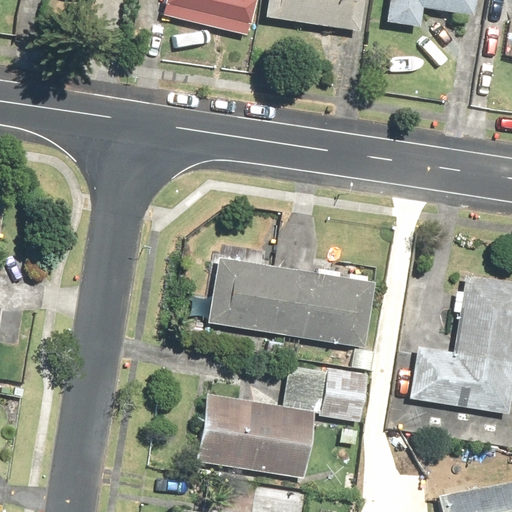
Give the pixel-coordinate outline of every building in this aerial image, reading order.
[(151,0),(150,21),(241,31),(244,0),(151,0)] [(263,0),(262,15),(355,25),(357,0),(263,0)] [(377,0),(375,22),(406,26),(409,8),(462,14),(463,0),(377,0)] [(211,246),(201,318),(359,340),(368,274),(258,259),(260,242),(224,237),(222,247),(211,246)] [(449,355),(413,351),(407,405),(508,415),(510,389),(511,389),(511,284),(456,279),(449,355)] [(371,346),(347,344),(345,363),(369,366),(371,346)] [(362,369),(283,360),(279,404),(311,407),(357,412),(362,369)] [(311,407),(279,404),(197,392),(190,463),(303,475),(311,407)] [(415,452),(393,448),(389,476),(410,480),(415,452)] [(462,456),(432,453),(430,473),(460,476),(462,456)] [(511,511),(511,484),(435,501),(437,511),(511,511)]
